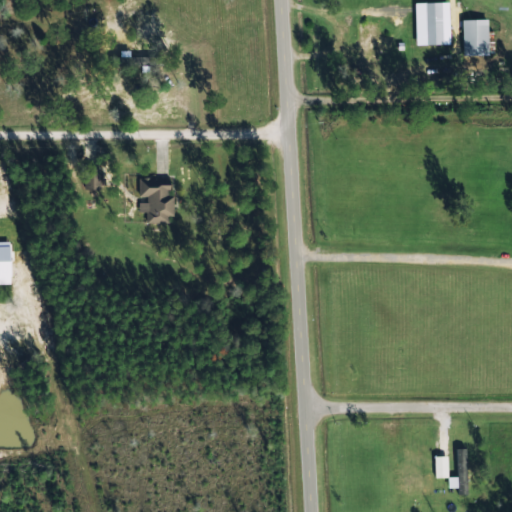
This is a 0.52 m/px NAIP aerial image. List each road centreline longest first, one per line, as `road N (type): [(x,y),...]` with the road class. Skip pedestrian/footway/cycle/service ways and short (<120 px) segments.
road 1 (tertiary): [(279,0),(312,511)]
road 2 (residential): [(0,136),(287,140)]
road 3 (residential): [(511,405),(307,414)]
